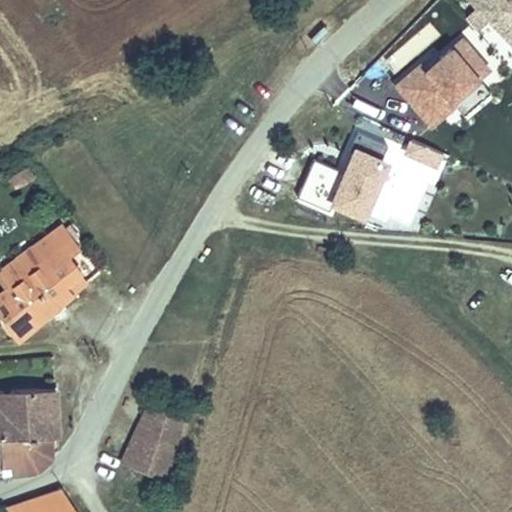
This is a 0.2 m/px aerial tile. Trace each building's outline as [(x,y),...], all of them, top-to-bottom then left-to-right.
[(507,36),(511,31),(511,0),(473,0),(472,1),(507,36)] [(431,125),(459,101),(467,110),(495,85),(448,33),(393,82),(431,125)] [(301,193),(371,214),(394,140),(354,128),(343,164),(312,155),(301,193)] [(410,134),(404,151),(444,166),(450,149),(410,134)] [(0,324),(13,341),(76,290),(70,280),(78,273),(66,257),(78,247),(61,224),(30,248),(40,259),(0,291),(0,324)] [(23,392),(59,390),(58,361),(21,363),(23,392)] [(0,442),(53,438),(62,438),(59,390),(23,392),(0,393),(0,442)] [(125,463),(166,481),(184,432),(167,425),(170,414),(152,406),(132,447),(125,463)] [(47,466),(55,461),(53,438),(0,442),(0,465),(10,467),(11,476),(47,466)] [(76,511),(60,488),(40,496),(7,506),(10,511),(76,511)]
